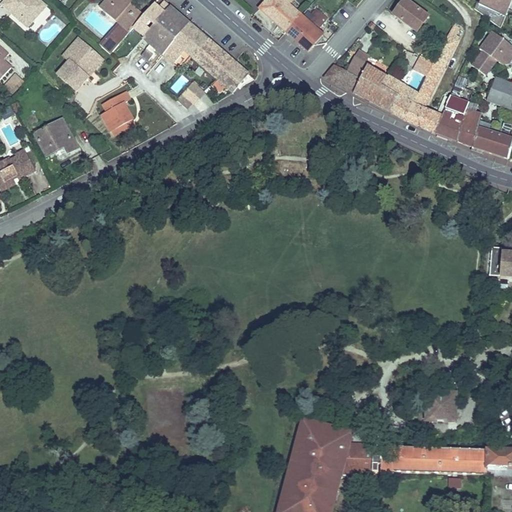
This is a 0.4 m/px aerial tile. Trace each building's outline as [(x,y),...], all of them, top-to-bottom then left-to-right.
[(22,17),(19,20),(28,28),(47,7),(39,0),(6,0),(2,5),(12,14),(15,10),(22,17)] [(127,2),(129,0),(108,0),(101,8),(121,25),(102,47),(111,55),(144,17),(130,5),(127,2)] [(286,33),(301,16),(288,5),(292,1),(291,0),(267,0),(260,9),(286,33)] [(405,0),(394,15),(417,33),(429,17),(405,0)] [(508,9),(511,0),(477,0),(474,9),(487,18),(500,28),(508,9)] [(150,16),(157,23),(170,7),(163,1),(150,16)] [(163,56),(190,24),(170,7),(157,23),(143,39),(151,45),(142,55),(149,61),(154,55),(152,54),(156,49),(163,56)] [(301,16),(286,33),(308,52),(322,35),(317,31),(328,19),(317,9),(311,15),(308,12),(303,18),(301,16)] [(12,14),(19,20),(22,17),(15,10),(12,14)] [(193,59),(209,41),(190,24),(163,56),(174,65),(181,56),(188,62),(191,58),(193,59)] [(424,110),(449,58),(459,38),(456,36),(460,29),(454,26),(443,47),(434,63),(427,77),(418,95),(404,121),(436,134),(443,116),(442,116),(441,117),(438,116),(424,110)] [(509,64),(511,59),(511,45),(493,32),(481,49),(484,52),(473,66),(486,76),(497,61),(499,58),(502,60),(499,63),(502,65),(509,64)] [(64,57),(68,61),(84,43),(79,39),(64,57)] [(217,81),(233,62),(209,41),(193,59),(217,81)] [(86,75),(101,58),(84,43),(68,61),(69,62),(58,75),(77,92),(89,78),(86,75)] [(0,81),(11,69),(3,61),(8,55),(0,47),(0,81)] [(369,57),(359,51),(355,58),(363,63),(365,64),(369,57)] [(434,63),(422,57),(415,70),(427,77),(434,63)] [(104,61),(101,58),(86,75),(89,78),(104,61)] [(355,58),(348,73),(335,66),(325,78),(354,94),(390,113),(399,99),(380,88),(387,78),(365,64),(363,63),(355,58)] [(233,62),(217,81),(232,94),(248,75),(233,62)] [(16,74),(8,83),(16,91),(24,82),(16,74)] [(179,94),(187,80),(180,76),(172,89),(179,94)] [(399,99),(390,113),(404,121),(418,95),(417,94),(417,95),(388,77),(387,78),(380,88),(399,99)] [(464,91),(468,80),(458,77),(455,87),(464,91)] [(511,84),(497,79),(488,101),(511,110),(511,109),(511,84)] [(205,93),(193,82),(177,101),(187,110),(192,104),(193,105),(199,98),(200,99),(205,93)] [(16,91),(8,83),(4,87),(13,94),(16,91)] [(111,133),(133,121),(124,104),(131,100),(126,92),(102,105),(107,113),(102,115),(111,133)] [(469,104),(451,97),(450,99),(447,106),(443,116),(436,134),(458,143),(483,151),(509,159),(511,148),(511,139),(478,129),(482,116),(476,115),(466,112),(469,104)] [(443,116),(447,106),(443,104),(438,116),(441,117),(442,116),(443,116)] [(469,104),(466,112),(476,115),(478,107),(469,104)] [(308,133),(310,121),(289,118),(287,130),(308,133)] [(68,154),(78,148),(63,120),(35,135),(47,157),(65,147),(68,154)] [(136,125),(133,121),(111,133),(114,137),(136,125)] [(0,186),(0,187),(13,181),(12,178),(17,175),(19,177),(20,180),(35,172),(24,152),(16,156),(18,158),(11,162),(10,160),(0,165),(0,186)] [(15,185),(13,181),(0,187),(3,192),(15,185)] [(511,249),(503,249),(501,267),(500,267),(500,269),(501,270),(501,278),(511,278),(511,249)] [(456,393),(427,393),(427,421),(456,422),(456,393)] [(511,468),(511,450),(488,450),(395,448),(395,446),(382,446),(382,447),(373,447),(373,450),(369,450),(369,446),(350,445),(353,433),(303,420),(279,511),(331,511),(342,474),(374,475),(374,473),(379,473),(379,466),(381,466),(381,475),(395,476),(395,473),(488,475),(488,472),(489,472),(507,472),(508,468),(511,468)] [(507,472),(489,472),(489,475),(511,476),(511,468),(508,468),(507,472)] [(449,478),(448,488),(461,489),(461,479),(449,478)]
